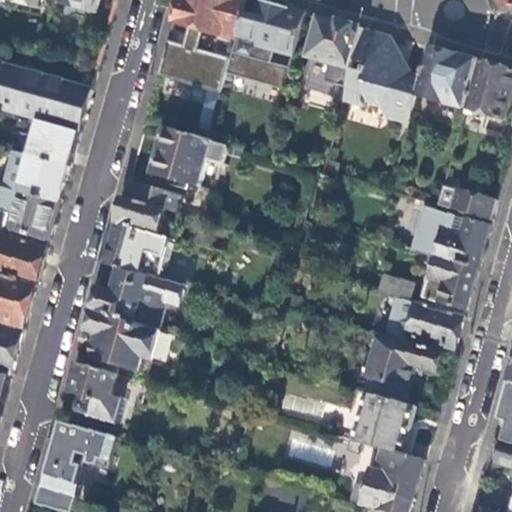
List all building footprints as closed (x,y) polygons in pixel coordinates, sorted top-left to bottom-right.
[(0,0),(9,2),(9,0),(40,9),(41,6),(39,5),(40,0),(0,0)] [(56,0),(56,2),(96,13),(100,0),(56,0)] [(190,0),(190,1),(185,0),(181,0),(179,10),(175,24),(238,41),(249,0),(190,0)] [(281,5),(262,0),(260,0),(254,22),(267,26),(260,48),(296,57),(308,13),(281,5)] [(342,23),(338,21),(337,23),(323,19),(311,59),(354,71),(366,29),(342,23)] [(366,29),(354,71),(345,101),(364,107),(366,100),(381,104),(388,119),(412,125),(419,97),(424,82),(413,78),(408,70),(405,63),(400,64),(390,47),(383,45),(386,35),(366,29)] [(452,53),(433,48),(424,82),(419,97),(467,111),(467,110),(481,61),(452,53)] [(511,70),(498,66),(481,61),(467,110),(506,121),(511,100),(511,70)] [(88,108),(94,89),(52,78),(0,63),(0,108),(42,120),(82,131),(88,108)] [(79,142),(82,131),(42,120),(32,156),(72,167),(79,142)] [(230,147),(168,130),(156,176),(203,190),(212,157),(216,158),(217,163),(225,164),(230,147)] [(32,156),(17,152),(7,188),(62,204),(69,180),(72,167),(32,156)] [(330,175),(321,172),(310,210),(319,212),(330,175)] [(185,198),(131,183),(126,199),(169,211),(180,214),(185,198)] [(499,201),(446,186),(441,206),(493,220),(499,201)] [(7,188),(2,187),(0,193),(0,227),(12,231),(12,230),(51,241),(58,218),(62,204),(7,188)] [(157,234),(161,235),(169,211),(126,199),(123,210),(119,223),(157,234)] [(458,217),(424,207),(413,250),(436,256),(480,268),(485,250),(492,226),(469,220),(464,239),(453,235),(458,217)] [(469,220),(458,217),(453,235),(464,239),(469,220)] [(157,234),(119,223),(115,239),(108,264),(124,268),(145,274),(157,234)] [(47,258),(50,247),(2,233),(0,238),(0,274),(33,283),(39,285),(47,258)] [(474,293),(480,268),(436,256),(424,299),(437,301),(438,295),(447,297),(444,303),(469,310),(474,293)] [(175,282),(145,274),(124,268),(120,280),(172,295),(175,282)] [(0,274),(0,321),(27,329),(30,319),(33,308),(27,306),(33,283),(0,274)] [(387,277),(383,294),(400,299),(411,302),(416,285),(387,277)] [(172,295),(120,280),(119,280),(115,293),(101,289),(99,295),(95,310),(162,329),(172,295)] [(33,308),(39,285),(33,283),(27,306),(33,308)] [(466,318),(469,310),(444,303),(447,297),(438,295),(437,301),(424,299),(422,305),(466,318)] [(461,337),(466,318),(422,305),(418,304),(411,302),(400,299),(389,336),(400,339),(407,342),(409,336),(458,350),(461,337)] [(162,329),(95,310),(88,332),(100,335),(94,360),(96,361),(123,368),(141,374),(145,359),(146,358),(155,360),(164,330),(162,329)] [(21,349),(27,329),(0,321),(0,372),(13,376),(21,349)] [(407,342),(400,339),(394,358),(385,355),(374,395),(407,404),(418,367),(439,374),(445,352),(407,342)] [(123,368),(96,361),(93,368),(120,376),(121,376),(123,368)] [(115,396),(120,376),(93,368),(79,364),(73,388),(71,393),(84,396),(79,412),(122,424),(129,400),(115,396)] [(0,424),(7,401),(13,376),(0,372),(0,424)] [(511,380),(503,407),(500,419),(509,422),(504,441),(511,443),(511,380)] [(254,412),(260,393),(239,387),(234,407),(254,412)] [(407,404),(374,395),(369,393),(356,442),(383,449),(405,455),(419,407),(407,404)] [(40,505),(62,511),(77,511),(84,487),(80,487),(86,467),(79,465),(82,455),(92,458),(91,464),(102,467),(104,460),(114,463),(121,439),(63,423),(47,478),(40,505)] [(511,443),(504,441),(497,464),(511,468),(511,443)] [(412,511),(419,487),(426,462),(405,455),(383,449),(377,470),(372,469),(363,506),(375,510),(382,511),(384,511),(412,511)] [(305,511),(312,492),(267,480),(259,508),(272,511),(305,511)]
